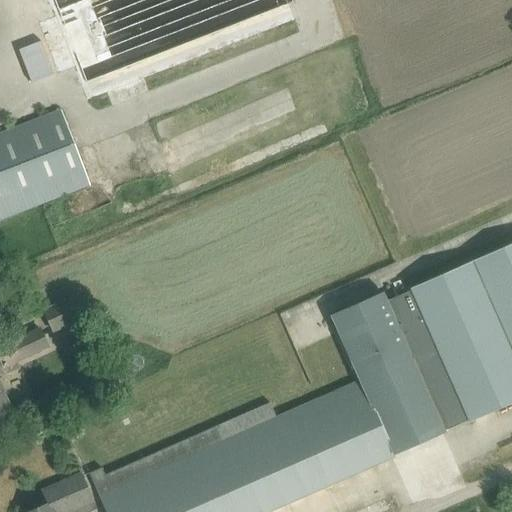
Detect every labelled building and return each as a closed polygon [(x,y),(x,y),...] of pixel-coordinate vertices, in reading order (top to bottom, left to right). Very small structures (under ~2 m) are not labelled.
[(286,0),(48,0),(55,17),(38,23),(58,74),(74,67),(87,101),(294,21),(286,0)] [(0,134),(0,219),(89,185),(60,111),(0,134)] [(444,431),(469,420),(511,400),(511,243),(409,289),(411,291),(387,301),(408,353),(403,356),(376,295),(332,314),(361,381),(360,381),(276,418),(270,403),(105,476),(102,468),(89,474),(105,511),(267,511),(394,456),(393,455),(445,432),(444,431)] [(83,292),(42,310),(53,334),(93,315),(83,292)] [(318,299),(282,315),(296,348),(323,337),(315,319),(325,315),(318,299)] [(20,369),(17,361),(47,347),(39,329),(0,346),(0,358),(7,374),(20,369)] [(0,414),(10,410),(2,392),(0,388),(0,414)] [(66,431),(70,441),(84,435),(79,425),(66,431)] [(88,511),(96,509),(89,493),(81,475),(43,491),(48,504),(30,511),(68,511),(74,510),(75,511),(88,511)]
